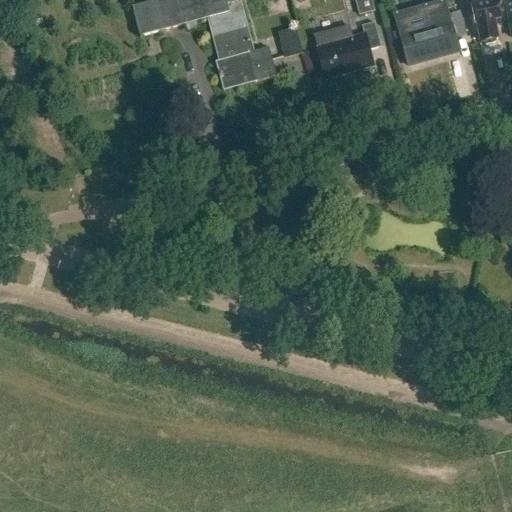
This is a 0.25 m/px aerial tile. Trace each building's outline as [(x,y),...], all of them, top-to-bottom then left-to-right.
[(142,39),(209,21),(205,7),(226,2),(225,0),(166,0),(132,9),(141,40),(142,40),(142,39)] [(205,7),(209,21),(220,63),(216,64),(224,93),(277,79),(272,61),(269,50),(254,54),(241,3),(236,4),(235,0),(225,0),(226,2),(205,7)] [(470,0),(473,9),(472,9),(476,26),(477,25),(481,44),(482,44),(486,47),(495,45),(494,45),(497,41),(498,40),(494,22),(501,21),(497,4),(495,0),(470,0)] [(400,39),(403,49),(409,68),(459,54),(455,40),(466,37),(460,14),(448,17),(450,25),(400,39)] [(350,28),(313,38),(317,50),(325,81),(373,68),(369,52),(381,49),(374,25),(362,28),(365,37),(353,40),(350,28)] [(302,56),(300,49),(296,31),(279,35),(285,60),(302,56)]
